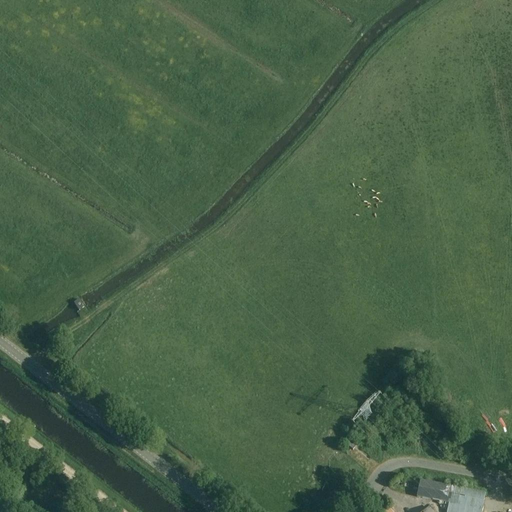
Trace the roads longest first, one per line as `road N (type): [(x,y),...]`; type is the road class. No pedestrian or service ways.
road 1 (tertiary): [(219,511),(0,341)]
road 2 (unclassified): [(352,511),(372,478),(403,461),(511,480)]
road 3 (track): [(0,419),(118,511)]
